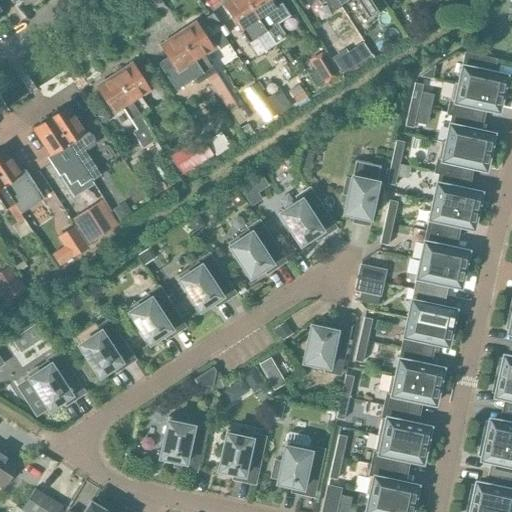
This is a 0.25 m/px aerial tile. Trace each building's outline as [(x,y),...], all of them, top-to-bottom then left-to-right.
[(267,32),(246,0),(230,0),(224,5),(241,31),(250,43),(259,37),(267,32)] [(271,0),(246,0),(267,32),(275,44),(286,37),(277,24),(289,15),(281,3),(276,7),(271,0)] [(337,0),(341,5),(347,0),(358,0),(369,17),(386,6),(382,0),(337,0)] [(178,35),(223,102),(230,97),(211,67),(212,67),(203,54),(212,48),(195,23),(178,35)] [(223,102),(178,35),(160,46),(168,58),(158,64),(176,91),(194,79),(197,85),(207,79),(222,103),(223,102)] [(332,58),(334,61),(342,74),(371,55),(363,42),(347,52),(345,49),(332,58)] [(324,50),(308,61),(313,70),(307,74),(316,89),(324,84),(325,85),(340,76),(324,50)] [(483,58),(465,54),(463,67),(462,67),(459,83),(454,82),(454,83),(501,94),(505,76),(481,71),(483,58)] [(307,96),(283,58),(275,63),(281,73),(279,74),(284,82),(286,81),(291,90),(289,92),(296,103),(307,96)] [(115,76),(140,114),(148,108),(140,96),(148,90),(147,87),(161,78),(154,67),(140,76),(132,64),(115,76)] [(437,65),(420,76),(439,80),(442,65),(437,65)] [(156,140),(140,114),(115,76),(98,87),(114,113),(121,108),(136,130),(133,133),(143,148),(156,140)] [(255,83),(247,89),(259,105),(256,108),(266,122),(275,115),(276,115),(266,98),(255,83)] [(409,104),(417,106),(422,85),(414,83),(409,104)] [(448,113),(470,117),(473,106),(498,111),(501,94),(454,83),(450,101),(448,113)] [(279,89),(266,98),(276,115),(275,115),(276,117),(291,106),(279,89)] [(417,106),(409,104),(405,126),(413,128),(417,106)] [(50,118),(89,177),(92,182),(101,176),(84,149),(88,149),(94,145),(94,142),(93,138),(91,135),(88,133),(85,133),(68,106),(50,118)] [(441,142),(489,152),(493,134),(468,129),(470,117),(448,113),(453,114),(450,125),(446,142),(441,141),(441,142)] [(50,118),(32,130),(50,155),(46,158),(49,163),(58,176),(63,173),(69,184),(78,179),(80,182),(89,177),(50,118)] [(201,138),(171,157),(182,174),(212,154),(201,138)] [(391,161),(399,163),(403,142),(396,140),(391,161)] [(435,171),(458,176),(460,164),(485,170),(489,152),(441,142),(437,159),(438,160),(435,171)] [(3,149),(0,150),(0,181),(14,202),(18,208),(21,213),(28,209),(44,198),(37,187),(24,169),(19,172),(3,149)] [(302,150),(299,165),(310,167),(313,152),(302,150)] [(380,166),(355,160),(350,180),(346,179),(343,193),(347,194),(343,214),(355,216),(354,221),(367,224),(373,196),(380,197),(382,188),(375,187),(380,166)] [(399,163),(391,161),(386,183),(394,185),(399,163)] [(433,201),(476,211),(480,193),(455,188),(458,176),(435,171),(435,172),(440,173),(437,184),(433,201)] [(14,202),(0,181),(0,199),(6,208),(8,206),(18,221),(24,217),(18,208),(14,202)] [(299,200),(279,213),(300,244),(320,231),(323,235),(334,228),(309,189),(297,197),(299,200)] [(71,220),(88,245),(118,226),(102,200),(71,220)] [(384,221),(392,223),(397,202),(389,200),(384,221)] [(427,231),(445,235),(448,223),(472,228),(476,211),(433,201),(429,219),(430,219),(427,231)] [(11,226),(19,239),(30,232),(22,220),(11,226)] [(392,223),(384,221),(379,243),(387,245),(392,223)] [(248,228),(226,242),(249,277),(270,264),(273,268),(284,261),(259,222),(248,229),(248,228)] [(74,226),(57,237),(63,246),(71,258),(88,247),(87,246),(74,226)] [(420,260),(463,269),(467,252),(443,246),(445,235),(427,231),(425,242),(424,242),(420,260)] [(148,247),(137,255),(143,265),(155,257),(148,247)] [(198,261),(176,275),(199,310),(220,297),(222,301),(234,294),(208,255),(198,262),(198,261)] [(414,290),(432,293),(435,282),(459,287),(463,269),(420,260),(416,278),(417,278),(414,290)] [(0,271),(0,296),(4,303),(25,290),(10,265),(0,271)] [(358,277),(382,283),(385,270),(360,265),(358,277)] [(382,283),(358,277),(355,290),(359,291),(358,300),(377,304),(379,295),(382,283)] [(147,294),(126,308),(149,343),(169,330),(172,334),(184,327),(158,288),(148,295),(147,294)] [(432,293),(414,290),(412,301),(408,318),(451,328),(455,310),(430,305),(432,293)] [(359,339),(367,340),(371,319),(363,317),(359,339)] [(447,345),(451,328),(408,318),(404,336),(402,348),(420,352),(422,340),(447,345)] [(134,360),(108,321),(97,328),(94,323),(71,338),(78,349),(80,348),(87,358),(77,363),(89,383),(99,376),(119,363),(122,367),(134,360)] [(293,333),(285,321),(273,329),(281,341),(293,333)] [(334,331),(310,325),(303,362),(326,367),(325,371),(339,374),(349,328),(335,326),(334,331)] [(367,340),(359,339),(354,360),(362,362),(367,340)] [(390,376),(438,386),(442,369),(417,364),(420,352),(402,348),(399,360),(395,377),(391,375),(390,376)] [(47,360),(26,374),(38,392),(27,400),(36,415),(47,407),(49,409),(69,396),(72,400),(83,392),(58,353),(47,360)] [(511,357),(506,356),(506,360),(502,360),(498,376),(511,378),(511,357)] [(212,368),(194,380),(197,385),(212,389),(215,372),(212,368)] [(340,396),(348,398),(353,377),(345,375),(340,396)] [(384,406),(407,410),(409,399),(434,404),(438,386),(390,376),(387,394),(384,406)] [(511,378),(498,376),(495,391),(499,392),(498,396),(511,399),(511,378)] [(348,398),(340,396),(335,418),(343,420),(348,398)] [(407,410),(384,406),(382,418),(381,417),(378,435),(425,445),(429,427),(404,422),(407,410)] [(168,416),(159,457),(183,462),(182,467),(195,470),(205,425),(193,422),(168,416)] [(511,419),(511,424),(493,420),(492,424),(488,423),(485,439),(511,444),(511,419)] [(252,434),(227,429),(218,470),(242,475),(241,480),(254,483),(264,437),(252,435),(252,434)] [(310,448),(310,447),(309,447),(310,440),(306,435),(291,433),(286,435),(285,442),(276,483),(300,488),(299,493),(313,496),(322,450),(310,448)] [(333,456),(341,458),(346,437),(338,435),(333,456)] [(372,464),(394,469),(397,457),(421,463),(425,445),(378,435),(374,453),(372,464)] [(511,444),(485,439),(481,455),(485,456),(484,460),(502,464),(500,475),(511,477),(511,444)] [(19,462),(0,449),(0,486),(2,488),(19,462)] [(341,458),(333,456),(329,478),(337,479),(341,458)] [(394,469),(372,464),(369,476),(365,494),(412,504),(416,486),(392,481),(394,469)] [(11,495),(0,511),(56,511),(46,505),(57,487),(30,470),(14,496),(11,495)] [(511,477),(500,475),(497,487),(479,483),(478,487),(474,486),(471,502),(511,511),(511,477)] [(334,511),(340,489),(327,486),(321,511),(334,511)] [(410,511),(412,504),(365,494),(369,496),(365,511),(410,511)] [(67,511),(106,511),(90,502),(83,511),(68,511),(67,511)] [(511,511),(471,502),(468,511),(511,511)]
